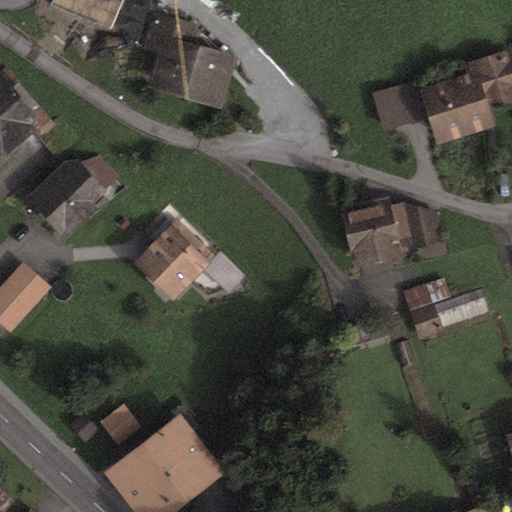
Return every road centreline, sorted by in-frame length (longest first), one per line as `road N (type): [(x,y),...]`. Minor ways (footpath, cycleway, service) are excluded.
road 1 (residential): [(0,26),(158,131),(511,214)]
road 2 (secondary): [(0,412),(104,511)]
